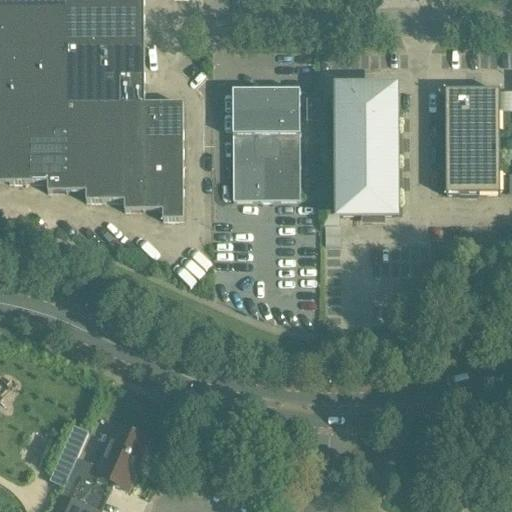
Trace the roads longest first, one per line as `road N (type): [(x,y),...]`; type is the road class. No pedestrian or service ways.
road 1 (unknown): [(161,21),(161,54),(187,89),(192,192),(184,237),(159,243),(0,196)]
road 2 (tertiary): [(329,412),(204,386),(32,311),(0,305)]
road 3 (unclassified): [(511,21),(222,21),(222,0)]
road 4 (tertiary): [(511,374),(435,404),(329,412)]
